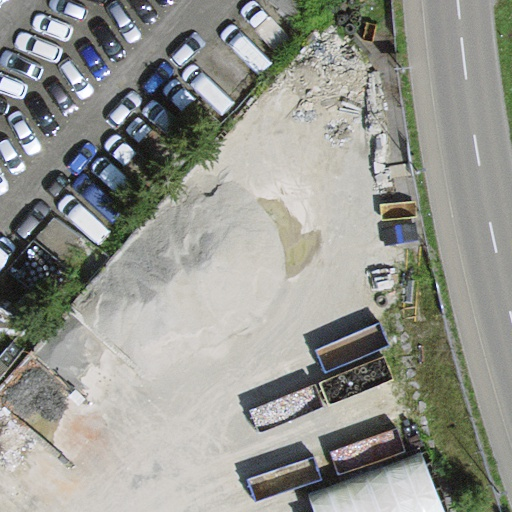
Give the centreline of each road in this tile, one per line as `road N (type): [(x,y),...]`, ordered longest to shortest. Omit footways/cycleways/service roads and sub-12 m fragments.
road 1 (unknown): [(442,0),(5,420)]
road 2 (secondary): [(511,291),(463,0)]
